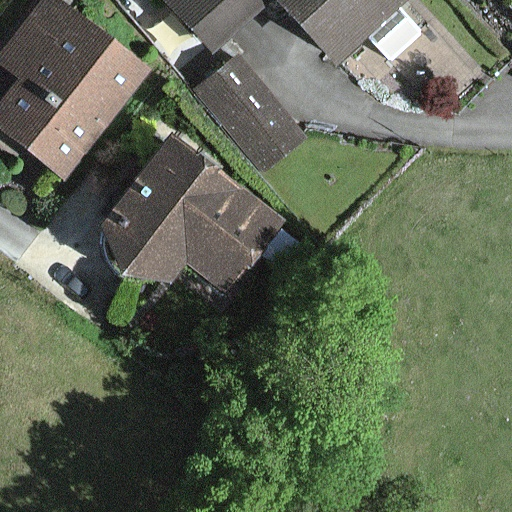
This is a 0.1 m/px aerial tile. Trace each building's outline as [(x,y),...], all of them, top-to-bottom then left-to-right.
[(0,132),(58,178),(143,71),(51,0),(39,0),(0,50),(0,66),(16,79),(0,98),(0,132)] [(156,0),(205,53),(262,0),(156,0)] [(263,0),(326,68),(366,33),(389,58),(417,33),(394,8),(403,0),(263,0)] [(295,144),(232,67),(198,94),(261,172),(295,144)] [(270,224),(164,138),(92,227),(112,277),(163,282),(182,259),(218,288),(270,224)]
